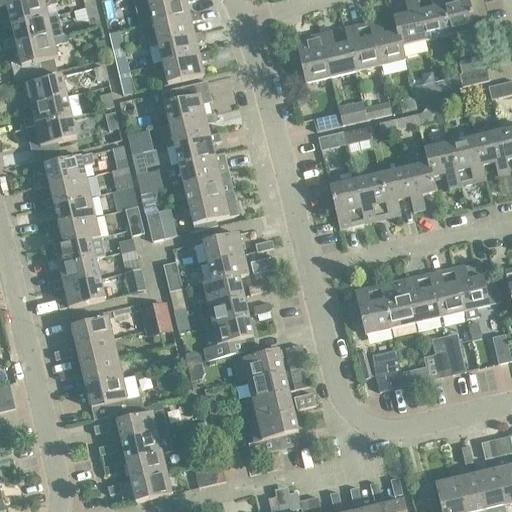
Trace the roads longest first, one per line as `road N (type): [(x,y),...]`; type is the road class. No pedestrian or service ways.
road 1 (residential): [(309,271),(242,21)]
road 2 (residential): [(59,511),(9,277)]
road 3 (residential): [(309,271),(511,225)]
road 4 (residential): [(230,463),(240,497),(361,468),(372,425)]
road 5 (residential): [(372,425),(341,400),(309,271)]
road 6 (residential): [(511,406),(395,431),(372,425)]
